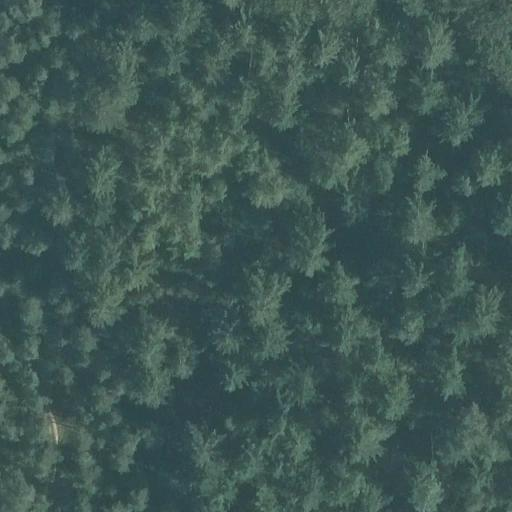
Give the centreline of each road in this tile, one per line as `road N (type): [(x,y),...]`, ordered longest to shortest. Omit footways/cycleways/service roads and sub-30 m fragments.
road 1 (track): [(47,410),(71,362),(139,95),(220,34),(375,35),(511,8)]
road 2 (track): [(0,358),(56,424),(54,511)]
